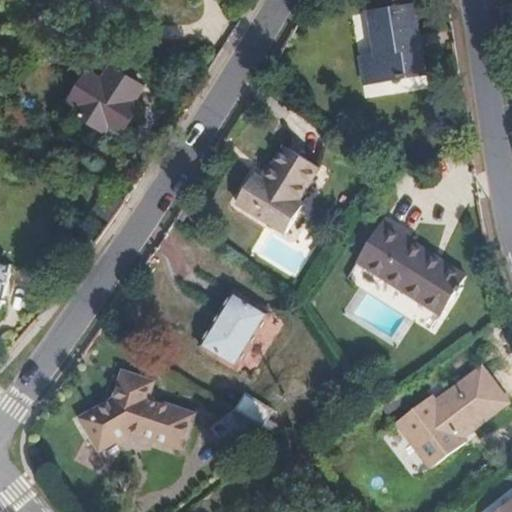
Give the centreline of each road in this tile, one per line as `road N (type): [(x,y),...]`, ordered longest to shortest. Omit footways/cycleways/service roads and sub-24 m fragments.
road 1 (tertiary): [(0,427),(280,0)]
road 2 (residential): [(509,218),(470,0)]
